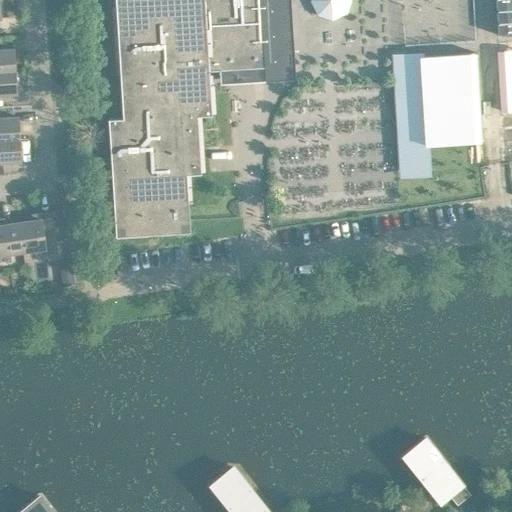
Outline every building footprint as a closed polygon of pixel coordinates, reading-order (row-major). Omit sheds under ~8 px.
[(115,0),(123,115),(109,116),(116,234),(148,232),(159,231),(190,229),(187,172),(201,171),(197,113),(212,112),(209,69),(224,68),(264,65),(264,66),(291,64),(287,0),(115,0)] [(511,32),(511,0),(497,0),(499,33),(511,32)] [(0,47),(0,69),(16,69),(15,46),(0,47)] [(400,55),(406,153),(430,152),(430,143),(483,140),(477,50),(400,55)] [(0,92),(18,91),(16,69),(0,69),(0,92)] [(0,137),(21,137),(19,114),(0,115),(0,137)] [(21,137),(0,137),(0,160),(22,159),(21,137)] [(32,218),(19,220),(23,250),(45,247),(46,253),(58,251),(52,209),(31,212),(32,218)] [(5,216),(0,216),(0,259),(2,259),(1,253),(23,250),(19,220),(6,222),(5,216)] [(73,260),(60,262),(64,283),(76,282),(73,260)] [(409,460),(430,487),(436,494),(445,487),(458,503),(471,492),(426,436),(415,445),(420,452),(409,460)] [(216,489),(234,511),(271,511),(234,465),(223,474),(222,474),(227,481),(216,489)] [(30,511),(55,511),(41,494),(29,502),(29,503),(34,509),(30,511)]
